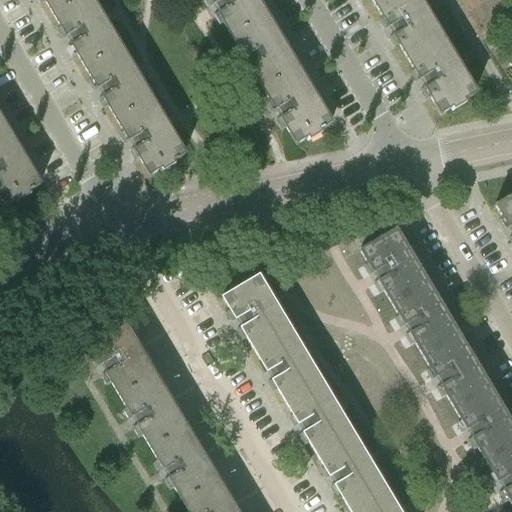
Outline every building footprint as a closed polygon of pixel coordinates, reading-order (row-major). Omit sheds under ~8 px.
[(42,0),(52,15),(77,0),(42,0)] [(86,0),(77,0),(52,15),(83,67),(115,48),(86,0)] [(262,17),(251,0),(208,0),(230,36),(262,17)] [(414,0),(383,0),(374,6),(405,57),(437,38),(414,0)] [(262,17),(230,36),(261,88),(293,69),(262,17)] [(472,96),(437,38),(405,57),(439,115),(449,110),(451,112),(463,104),(462,102),(472,96)] [(115,48),(83,67),(114,119),(147,100),(115,48)] [(293,69),(261,88),(295,146),(305,140),(306,142),(319,135),(318,132),(328,126),(293,69)] [(181,157),(147,100),(114,119),(149,177),(158,171),(160,173),(172,166),(171,163),(181,157)] [(37,187),(2,130),(0,131),(0,199),(4,207),(14,201),(15,203),(28,196),(27,193),(37,187)] [(511,194),(493,206),(507,229),(511,236),(511,237),(511,238),(511,194)] [(358,251),(371,274),(372,274),(377,282),(376,282),(391,307),(425,288),(391,231),(358,251)] [(220,298),(234,321),(235,321),(240,329),(239,329),(253,354),(287,334),(254,278),(220,298)] [(456,339),(425,288),(391,307),(403,327),(403,326),(408,334),(407,334),(422,359),(456,339)] [(86,343),(99,366),(100,366),(105,374),(104,374),(118,398),(151,378),(119,323),(86,343)] [(318,385),(287,334),(253,354),(265,373),(266,373),(271,381),(270,381),(284,405),(318,385)] [(488,393),(456,339),(422,359),(434,379),(435,379),(440,387),(439,387),(454,413),(488,393)] [(182,429),(151,378),(118,398),(130,419),(131,418),(133,422),(136,426),(135,427),(148,449),(182,429)] [(349,437),(318,385),(284,405),(297,426),(297,425),(302,433),(301,434),(315,457),(349,437)] [(511,433),(488,393),(454,413),(465,431),(466,431),(471,439),(470,439),(485,464),(511,447),(511,433)] [(214,482),(182,429),(148,449),(162,471),(162,470),(167,478),(166,479),(180,502),(214,482)] [(380,490),(349,437),(315,457),(328,478),(329,478),(333,486),(347,510),(380,490)] [(511,447),(485,464),(497,484),(497,483),(502,491),(501,492),(511,509),(511,447)] [(231,511),(214,482),(180,502),(186,511),(231,511)] [(393,511),(380,490),(347,510),(348,511),(393,511)]
